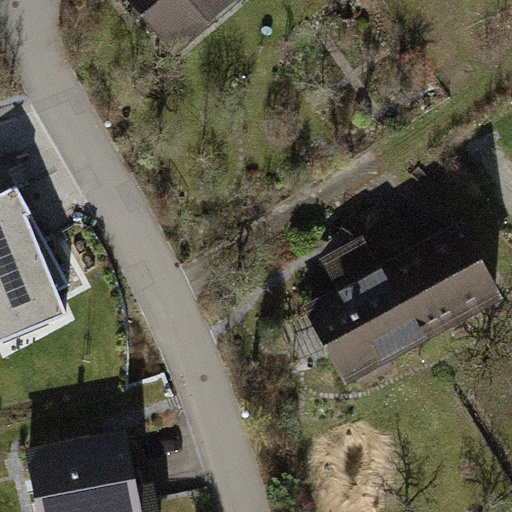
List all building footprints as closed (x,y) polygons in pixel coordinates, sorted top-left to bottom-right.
[(104,0),(164,74),(255,0),(104,0)] [(0,139),(0,138),(0,359),(81,325),(0,139)] [(511,227),(493,196),(347,284),(403,376),(511,310),(511,227)] [(164,418),(134,422),(145,503),(175,499),(164,418)] [(121,441),(25,462),(35,511),(153,511),(153,506),(136,510),(121,441)]
